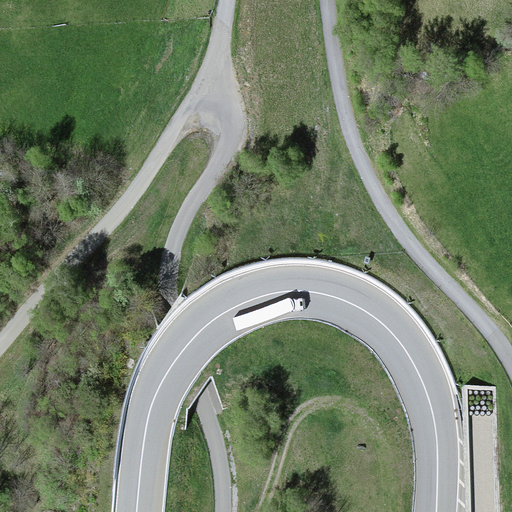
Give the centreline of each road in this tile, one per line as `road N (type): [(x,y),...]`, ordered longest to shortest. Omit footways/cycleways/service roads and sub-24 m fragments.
road 1 (primary): [(140,511),(149,424),(173,362),(226,310),(295,289),(366,310),(404,349),(434,423),(435,511)]
road 2 (unclassified): [(326,0),(340,96),(378,199),(511,363)]
road 3 (unclassified): [(0,344),(120,209),(208,72)]
road 4 (unclassified): [(208,72),(219,129),(190,225),(178,308),(198,395)]
road 5 (track): [(261,511),(289,425),(308,406),(339,401),(378,433)]
road 6 (unclassified): [(222,511),(215,440),(198,395)]
